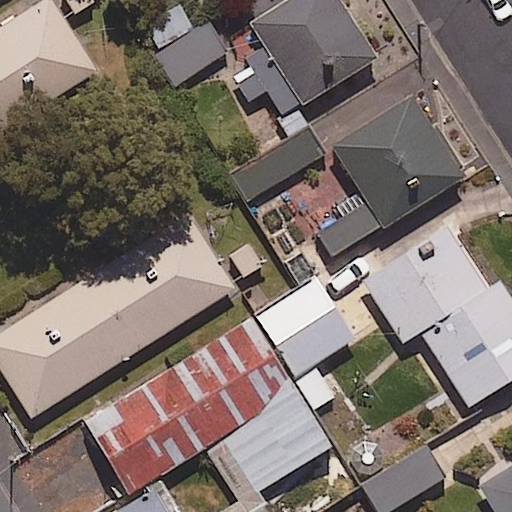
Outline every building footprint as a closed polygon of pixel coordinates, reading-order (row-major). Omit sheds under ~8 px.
[(0,131),(96,72),(50,0),(45,0),(0,28),(0,131)] [(267,93),(282,115),(300,103),(306,112),(381,61),(339,0),(289,0),(251,26),(262,43),(241,58),(252,74),(237,84),(250,104),(267,93)] [(193,28),(177,4),(145,25),(181,81),(227,52),(206,20),(193,28)] [(465,179),(416,95),(332,144),(344,165),(289,197),(326,260),(465,179)] [(325,153),(308,127),(233,175),(250,202),(325,153)] [(234,290),(187,215),(0,333),(0,369),(31,419),(234,290)] [(488,291),(445,227),(363,282),(404,343),(420,333),(470,408),(511,380),(511,302),(499,283),(488,291)] [(316,367),(360,340),(322,279),(251,322),(309,415),(336,398),(316,367)] [(251,322),(249,319),(82,423),(128,497),(208,448),(242,502),(329,447),(309,415),(251,322)] [(392,511),(445,478),(425,446),(362,487),(378,511),(392,511)] [(511,511),(511,464),(479,485),(495,511),(511,511)] [(268,511),(258,495),(230,511),(177,511),(160,482),(110,511),(268,511)]
